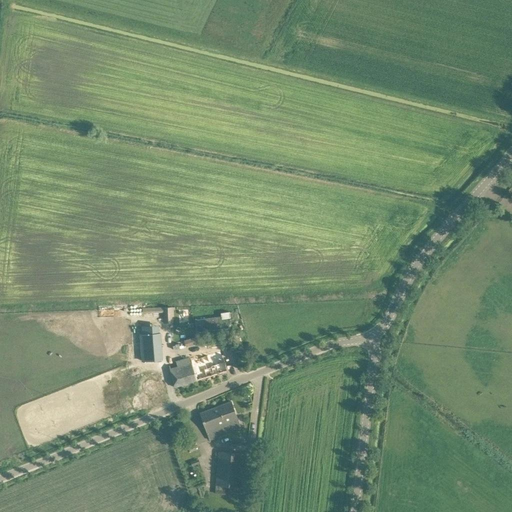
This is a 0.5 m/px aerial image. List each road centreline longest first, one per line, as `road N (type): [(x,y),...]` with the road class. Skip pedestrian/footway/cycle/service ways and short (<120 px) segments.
road 1 (unclassified): [(0,483),(324,347),(379,334)]
road 2 (unclassified): [(379,334),(420,264),(511,159)]
road 3 (unclassified): [(356,511),(379,334)]
